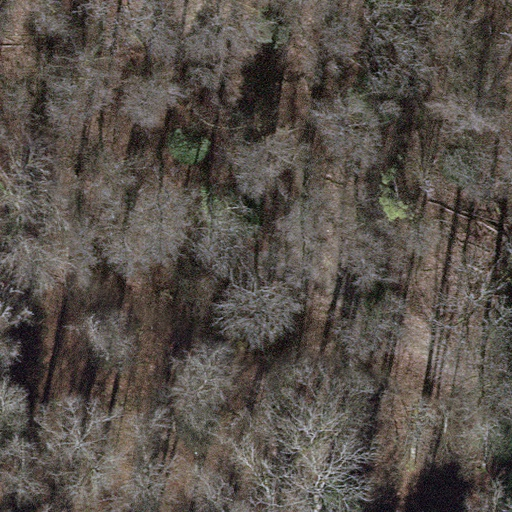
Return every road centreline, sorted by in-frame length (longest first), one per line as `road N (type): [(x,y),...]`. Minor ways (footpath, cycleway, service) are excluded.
road 1 (track): [(0,199),(78,195),(325,281),(464,367),(511,375)]
road 2 (track): [(325,281),(186,24),(183,0)]
